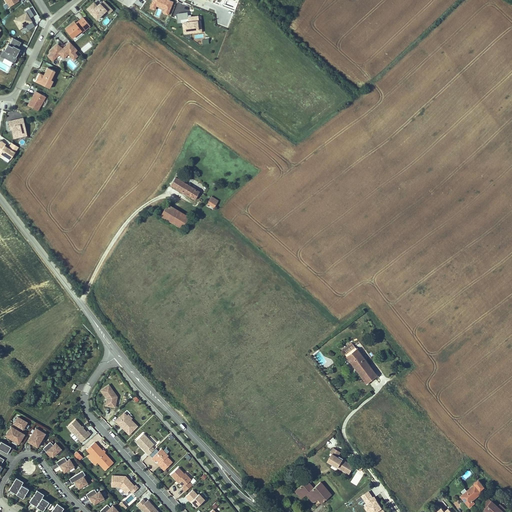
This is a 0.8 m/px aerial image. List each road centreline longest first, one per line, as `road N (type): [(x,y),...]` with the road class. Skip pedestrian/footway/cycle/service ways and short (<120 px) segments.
road 1 (residential): [(174,511),(84,408),(88,386),(117,355)]
road 2 (tertiary): [(0,199),(117,355)]
road 3 (track): [(170,190),(120,230),(80,303)]
road 4 (residential): [(398,511),(344,438),(347,419),(372,396)]
road 5 (tertiary): [(117,355),(205,449)]
road 6 (residential): [(0,486),(16,459),(31,455),(84,511)]
